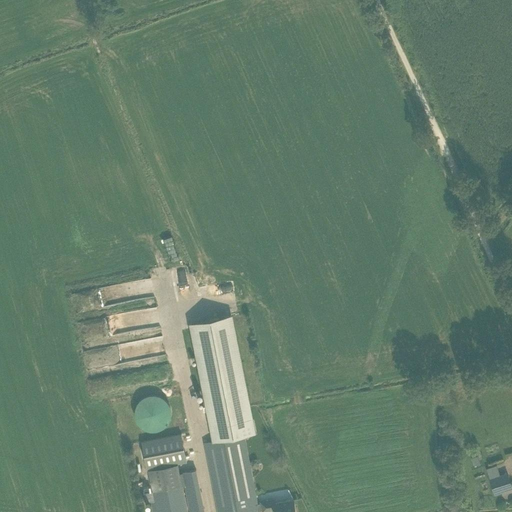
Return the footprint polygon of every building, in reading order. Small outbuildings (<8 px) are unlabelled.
[(75,310),(154,298),(152,278),(72,290),(75,310)] [(232,315),(189,324),(212,441),(205,442),(218,511),(258,511),(258,509),(262,508),(262,511),(275,509),(275,511),(295,511),(293,499),(274,503),(274,499),(261,502),(261,503),(257,504),(244,435),(254,433),(232,315)] [(170,419),(171,414),(171,409),(169,404),(167,400),(164,397),(158,395),(153,394),(147,395),(143,397),(139,400),(136,405),(135,411),(135,416),(136,420),(139,424),(141,426),(143,428),(148,430),(151,431),(157,430),(162,429),(165,427),(169,423),(170,419)] [(149,469),(178,463),(187,461),(181,434),(141,442),(147,469),(149,469)] [(478,456),(472,458),(474,466),(480,464),(478,456)] [(180,473),(178,463),(149,469),(153,491),(182,485),(185,485),(182,472),(180,473)] [(204,509),(196,469),(182,472),(185,485),(190,511),(204,509)] [(499,475),(490,478),(495,494),(511,488),(511,487),(507,473),(499,475)] [(187,511),(182,485),(153,491),(157,511),(187,511)]
